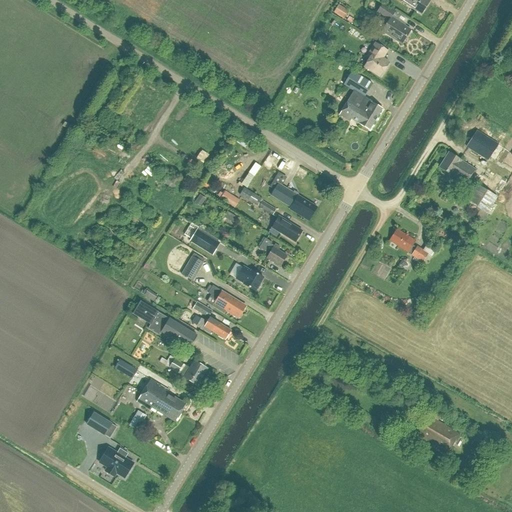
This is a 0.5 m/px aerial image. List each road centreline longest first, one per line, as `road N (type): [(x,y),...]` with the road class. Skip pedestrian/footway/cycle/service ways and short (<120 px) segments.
road 1 (tertiary): [(159,511),(356,191)]
road 2 (unclassified): [(356,191),(50,0)]
road 3 (tertiary): [(356,191),(471,0)]
